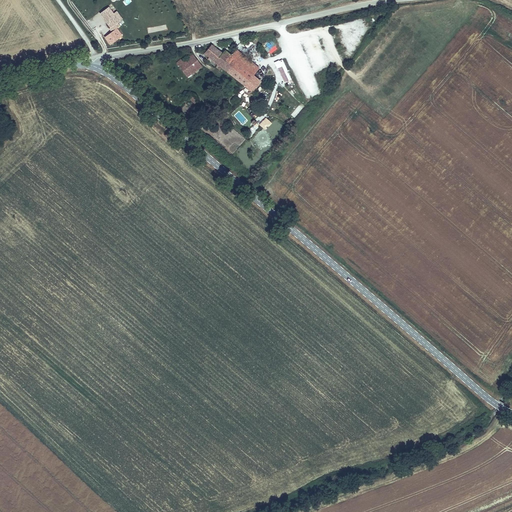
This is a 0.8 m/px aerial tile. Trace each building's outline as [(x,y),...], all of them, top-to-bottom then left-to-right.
[(114,12),(109,5),(99,13),(110,26),(109,27),(112,31),(121,25),(118,22),(123,18),(117,10),(114,12)] [(271,40),(270,35),(258,38),(260,43),(271,40)] [(279,52),(277,44),(273,46),(271,40),(260,43),(263,52),(276,49),(277,52),(279,52)] [(260,68),(241,52),(236,58),(225,50),(223,52),(213,44),(211,44),(204,53),(209,58),(207,60),(214,65),(216,63),(245,85),(260,68)] [(202,66),(192,54),(183,61),(181,59),(176,62),(188,77),(202,66)] [(283,58),(275,62),(284,82),(292,78),(283,58)] [(197,98),(192,93),(188,98),(195,104),(196,102),(195,100),(197,98)] [(248,133),(253,136),(257,129),(251,126),(248,133)]
